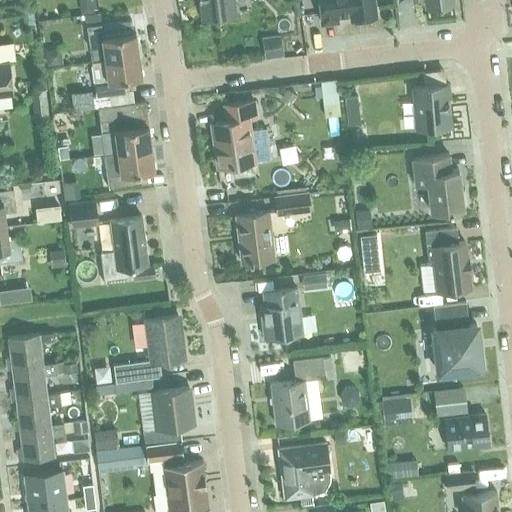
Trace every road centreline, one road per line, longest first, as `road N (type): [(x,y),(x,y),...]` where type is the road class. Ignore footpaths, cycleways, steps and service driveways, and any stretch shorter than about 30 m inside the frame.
road 1 (residential): [(241,511),(172,81)]
road 2 (residential): [(172,81),(484,42)]
road 3 (residential): [(511,298),(484,42)]
